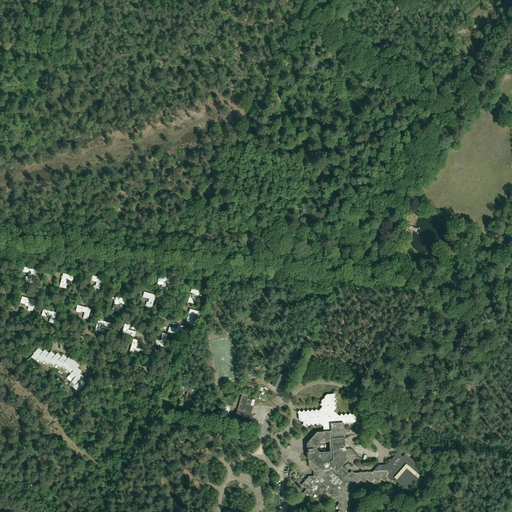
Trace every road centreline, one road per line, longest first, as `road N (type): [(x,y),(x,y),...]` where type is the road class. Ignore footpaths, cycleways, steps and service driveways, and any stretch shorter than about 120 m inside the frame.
road 1 (unknown): [(264,434),(156,412),(159,390),(142,337)]
road 2 (unknown): [(264,434),(283,400),(330,381),(357,398),(363,431),(384,454)]
